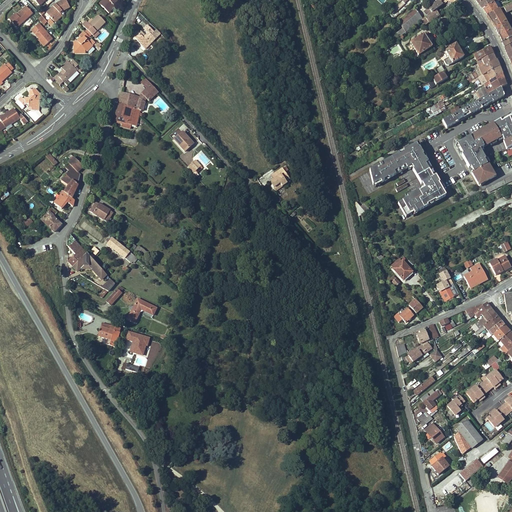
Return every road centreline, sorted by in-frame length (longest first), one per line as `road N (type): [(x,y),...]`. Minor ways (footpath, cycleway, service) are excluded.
road 1 (unclassified): [(164,511),(149,444),(73,341),(59,235)]
road 2 (trunk): [(0,254),(141,511)]
road 3 (residential): [(486,296),(390,338),(430,511)]
road 4 (track): [(243,181),(217,0)]
road 5 (residential): [(59,235),(77,207),(115,92)]
